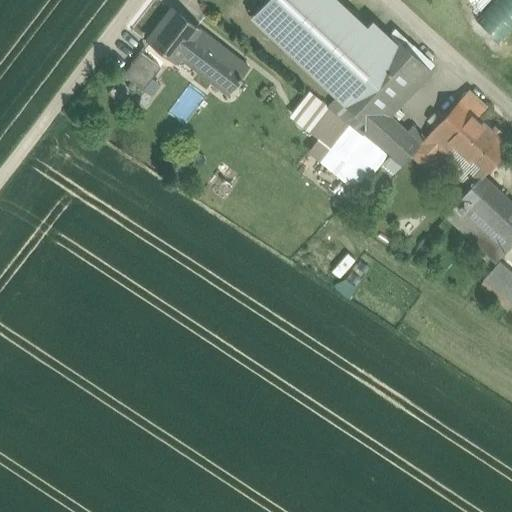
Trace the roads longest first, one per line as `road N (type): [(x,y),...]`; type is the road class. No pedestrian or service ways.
road 1 (unclassified): [(141,0),(0,184)]
road 2 (residential): [(387,0),(511,115)]
